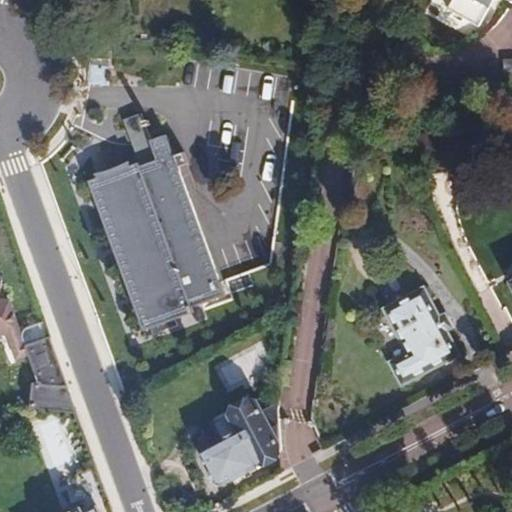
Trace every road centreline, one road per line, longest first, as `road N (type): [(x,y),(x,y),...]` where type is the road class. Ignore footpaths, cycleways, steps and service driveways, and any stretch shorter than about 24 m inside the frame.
road 1 (tertiary): [(0,128),(138,511)]
road 2 (tertiary): [(319,496),(511,395)]
